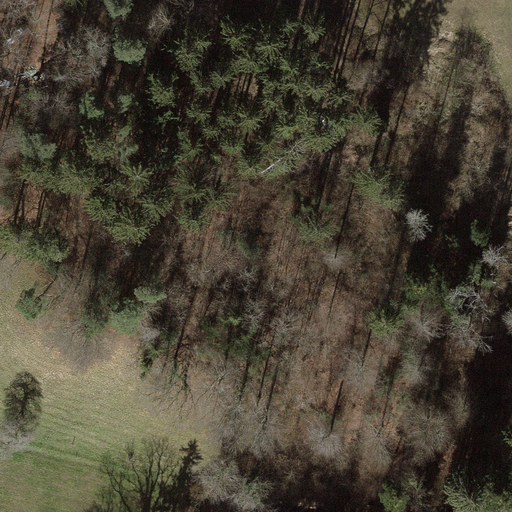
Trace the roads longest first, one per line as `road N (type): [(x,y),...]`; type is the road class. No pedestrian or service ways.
road 1 (track): [(39,0),(127,128),(166,143),(229,120),(239,104),(239,79),(202,0)]
road 2 (track): [(229,120),(249,115),(278,123),(339,176)]
